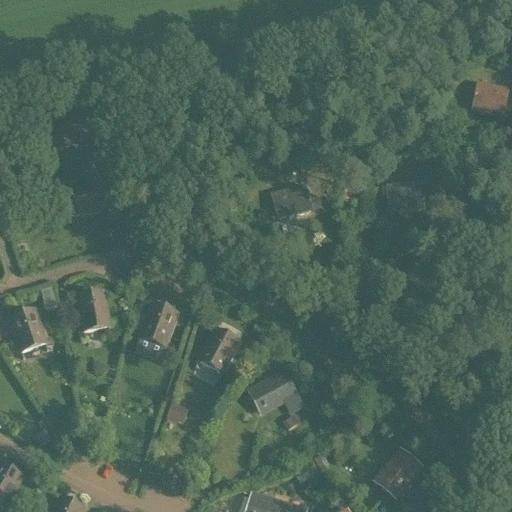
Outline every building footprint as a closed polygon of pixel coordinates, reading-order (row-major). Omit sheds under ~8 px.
[(470,114),(502,119),(507,92),(476,86),(470,114)] [(87,115),(52,124),(59,150),(94,141),(87,115)] [(107,183),(73,192),(79,218),(114,209),(107,183)] [(385,189),(388,215),(423,213),(420,186),(385,189)] [(270,197),(276,222),(310,214),(304,188),(270,197)] [(76,299),(82,335),(108,330),(102,295),(76,299)] [(139,341),(164,350),(176,316),(151,307),(139,341)] [(33,313),(8,322),(20,355),(45,347),(33,313)] [(238,345),(214,332),(198,364),(221,376),(238,345)] [(282,375),(247,394),(259,419),(296,400),(282,375)] [(170,405),(166,421),(183,425),(187,409),(170,405)] [(140,453),(121,446),(117,458),(136,464),(140,453)] [(399,452),(374,484),(395,502),(422,470),(399,452)] [(0,468),(0,509),(4,511),(22,481),(0,468)] [(291,511),(292,510),(250,496),(245,511),(291,511)] [(82,511),(60,501),(54,511),(82,511)]
